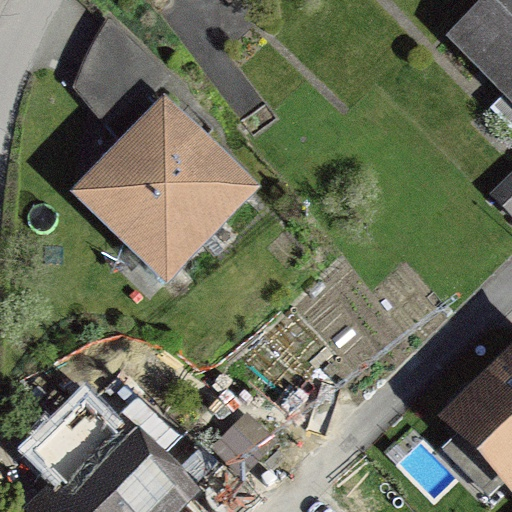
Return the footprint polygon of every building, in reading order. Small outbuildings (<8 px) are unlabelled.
[(214,0),(232,17),(247,0),(214,0)] [(511,0),(504,0),(450,53),(511,117),(511,0)] [(117,18),(67,72),(120,119),(169,65),(117,18)] [(261,213),(167,123),(76,216),(170,307),(261,213)] [(511,178),(498,190),(511,205),(511,178)] [(511,511),(511,375),(442,443),(508,511),(511,511)] [(124,429),(40,511),(186,511),(197,502),(124,429)]
